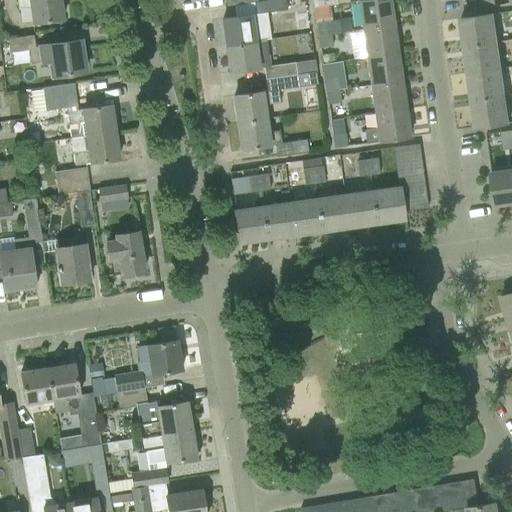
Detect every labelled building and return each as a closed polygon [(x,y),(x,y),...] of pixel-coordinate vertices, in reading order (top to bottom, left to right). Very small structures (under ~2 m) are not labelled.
[(15,0),(16,8),(29,6),(31,23),(41,21),(61,18),(58,0),(15,0)] [(221,19),(226,47),(265,41),(261,13),(285,10),(283,0),(267,0),(264,1),(252,2),(254,14),(221,19)] [(361,0),(358,1),(362,31),(393,27),(388,0),(361,0)] [(329,5),(312,7),(316,37),(330,35),(344,32),(343,24),(329,26),(326,10),(330,10),(329,5)] [(492,14),(460,19),(464,46),(496,41),(492,14)] [(393,27),(362,31),(366,57),(396,53),(393,27)] [(32,35),(12,38),(6,39),(7,51),(26,48),(28,63),(48,60),(51,77),(84,72),(80,47),(68,49),(67,42),(34,47),(32,35)] [(330,35),(316,37),(318,49),(332,47),(330,35)] [(265,41),(226,47),(229,72),(262,67),(264,81),(295,76),(293,62),(268,66),(265,41)] [(496,41),(464,46),(468,73),(500,69),(496,41)] [(396,53),(366,57),(370,86),(400,81),(396,53)] [(329,54),(319,55),(321,65),(330,63),(329,54)] [(500,69),(468,73),(472,101),(504,96),(500,69)] [(233,96),(237,123),(264,119),(262,105),(279,103),(277,90),(297,87),(295,76),(264,81),(266,91),(233,96)] [(336,77),(322,79),(324,92),(337,90),(336,77)] [(400,81),(370,86),(374,114),(404,109),(400,81)] [(40,89),(43,111),(74,106),(71,84),(40,89)] [(17,109),(31,108),(29,86),(15,87),(17,109)] [(337,90),(324,92),(326,105),(339,103),(337,90)] [(504,96),(472,101),(476,128),(508,123),(504,96)] [(66,125),(67,125),(67,128),(69,137),(70,139),(114,133),(109,105),(64,112),(66,125)] [(362,130),(364,143),(408,137),(404,109),(374,114),(376,128),(362,130)] [(264,119),(237,123),(241,149),(274,145),(276,156),(307,152),(305,140),(279,144),(277,131),(266,133),(264,119)] [(511,132),(511,131),(500,133),(502,150),(511,148),(511,132)] [(114,133),(70,139),(73,166),(98,162),(117,159),(114,133)] [(331,134),(333,148),(346,146),(345,133),(331,134)] [(418,144),(391,148),(393,160),(419,157),(418,144)] [(419,157),(393,160),(395,173),(421,170),(419,157)] [(379,174),(376,158),(366,159),(369,175),(379,174)] [(324,182),(321,166),(312,167),(311,159),(310,160),(314,183),(324,182)] [(369,175),(366,159),(356,161),(359,177),(369,175)] [(300,161),(303,185),(313,184),(309,160),(300,161)] [(74,193),(87,191),(88,191),(85,168),(53,172),(57,195),(74,193)] [(421,170),(395,173),(397,186),(423,182),(421,170)] [(511,170),(490,173),(495,205),(511,202),(511,170)] [(268,190),(266,174),(256,175),(258,191),(268,190)] [(258,191),(256,175),(246,177),(248,193),(258,191)] [(423,182),(397,186),(397,187),(399,198),(425,195),(423,182)] [(124,185),(104,188),(98,189),(100,202),(125,198),(124,185)] [(397,187),(371,191),(375,223),(403,219),(402,211),(399,198),(397,187)] [(87,191),(74,193),(79,226),(91,225),(87,191)] [(371,191),(343,195),(348,227),(375,223),(371,191)] [(343,195),(316,199),(320,231),(348,227),(343,195)] [(425,195),(399,198),(402,211),(427,208),(425,195)] [(0,274),(1,275),(3,291),(35,287),(32,267),(29,248),(28,244),(40,242),(35,202),(34,199),(22,200),(23,210),(27,238),(12,240),(13,250),(0,251),(0,274)] [(316,199),(288,203),(293,235),(320,231),(316,199)] [(5,203),(0,203),(0,217),(10,216),(9,203),(5,203)] [(288,203),(261,207),(265,239),(293,235),(288,203)] [(261,207),(233,211),(238,243),(265,239),(261,207)] [(143,270),(137,232),(113,236),(113,239),(105,240),(111,275),(143,270)] [(55,240),(41,242),(43,263),(55,261),(59,283),(89,279),(84,244),(56,248),(55,240)] [(511,292),(500,297),(507,321),(511,319),(511,292)] [(112,375),(115,393),(143,389),(141,376),(180,370),(175,340),(136,347),(140,371),(112,375)] [(86,366),(88,379),(102,377),(99,363),(86,366)] [(73,364),(46,368),(51,399),(50,400),(53,414),(67,412),(67,415),(81,413),(73,364)] [(19,372),(23,392),(25,404),(50,400),(51,399),(46,368),(19,372)] [(145,403),(143,389),(115,393),(118,407),(145,403)] [(136,423),(139,438),(190,430),(186,402),(156,406),(158,419),(136,423)] [(20,458),(16,430),(13,414),(0,416),(0,430),(5,461),(9,460),(20,458)] [(82,419),(86,446),(86,447),(99,445),(95,417),(82,419)] [(28,428),(16,430),(20,458),(42,455),(42,453),(32,455),(28,428)] [(198,454),(196,443),(192,442),(190,430),(139,438),(141,450),(144,450),(146,465),(165,462),(195,457),(195,456),(198,454)] [(105,443),(107,454),(131,449),(129,439),(105,443)] [(104,472),(99,445),(86,447),(86,446),(60,451),(62,464),(89,460),(91,474),(104,472)] [(42,455),(20,458),(25,485),(29,511),(69,511),(68,502),(52,504),(51,502),(49,499),(42,455)] [(20,458),(9,460),(13,487),(25,485),(20,458)] [(106,483),(107,492),(145,485),(145,486),(166,482),(164,468),(128,473),(129,479),(106,483)] [(461,481),(465,508),(467,508),(472,507),(478,506),(473,479),(461,481)] [(461,481),(448,483),(453,510),(465,508),(461,481)] [(448,483),(436,485),(440,511),(451,510),(453,510),(448,483)] [(145,485),(107,492),(107,493),(107,495),(109,504),(130,500),(132,511),(127,511),(150,511),(167,509),(167,511),(203,511),(200,490),(164,496),(165,500),(147,502),(145,486),(145,485)] [(436,485),(424,487),(427,511),(439,511),(440,511),(436,485)] [(427,511),(424,487),(411,489),(414,511),(427,511)] [(414,511),(411,489),(399,491),(401,511),(414,511)] [(401,511),(399,491),(387,493),(389,511),(401,511)] [(389,511),(387,493),(374,495),(376,511),(389,511)] [(376,511),(374,495),(362,497),(364,511),(376,511)] [(97,511),(95,497),(68,502),(69,511),(97,511)] [(364,511),(362,497),(350,500),(351,511),(364,511)] [(351,511),(350,500),(337,502),(338,511),(351,511)] [(338,511),(337,502),(325,504),(326,511),(338,511)] [(497,511),(496,503),(478,506),(472,507),(467,508),(465,508),(453,510),(451,510),(451,511),(497,511)]
